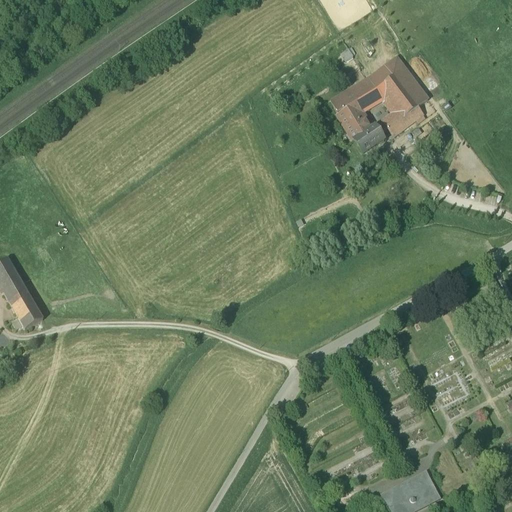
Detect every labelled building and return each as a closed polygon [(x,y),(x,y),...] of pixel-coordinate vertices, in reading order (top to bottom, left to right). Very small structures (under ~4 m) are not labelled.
[(397,60),(369,80),(376,92),(382,86),(394,77),(418,109),(428,102),(397,60)] [(418,109),(394,77),(382,86),(402,112),(383,125),(387,132),(418,109)] [(369,80),(330,104),(337,115),(346,110),(376,92),(369,80)] [(418,109),(387,132),(392,138),(423,116),(418,109)] [(350,117),(346,110),(337,115),(346,130),(352,126),(348,119),(350,117)] [(372,134),(363,119),(352,126),(346,130),(360,153),(361,153),(362,155),(379,144),(378,143),(383,140),(377,130),(372,134)] [(42,322),(7,261),(0,265),(0,289),(25,333),(42,322)] [(450,502),(431,466),(426,480),(436,498),(449,502),(450,502)] [(414,491),(407,490),(404,492),(400,497),(400,501),(401,504),(403,507),(404,508),(408,510),(411,510),(412,510),(417,507),(419,504),(420,500),(419,496),(417,493),(414,491)] [(389,511),(384,502),(370,498),(377,511),(389,511)]
